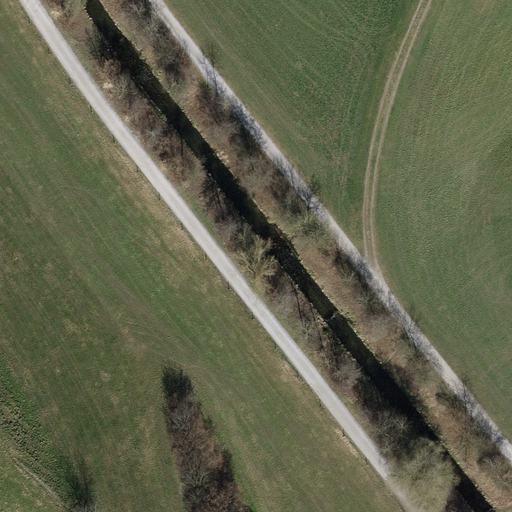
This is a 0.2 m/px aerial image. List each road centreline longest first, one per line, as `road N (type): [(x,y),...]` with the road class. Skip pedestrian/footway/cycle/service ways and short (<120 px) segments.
road 1 (track): [(27,0),(115,128),(416,511)]
road 2 (track): [(511,457),(156,0)]
